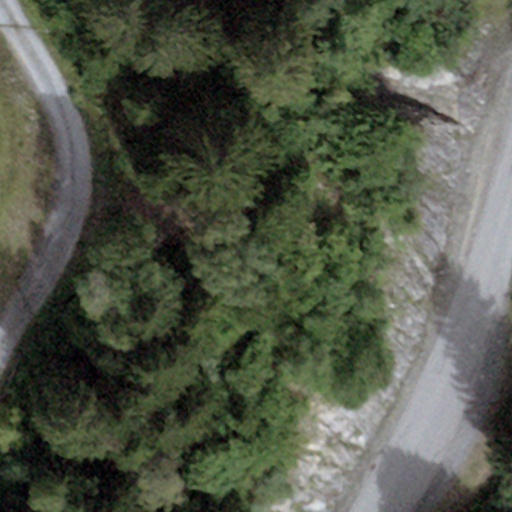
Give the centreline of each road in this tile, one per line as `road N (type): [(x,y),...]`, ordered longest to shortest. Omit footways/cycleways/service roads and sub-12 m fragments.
road 1 (track): [(1,0),(63,119),(74,187),(0,375)]
road 2 (tertiary): [(511,166),(447,366),(372,511)]
